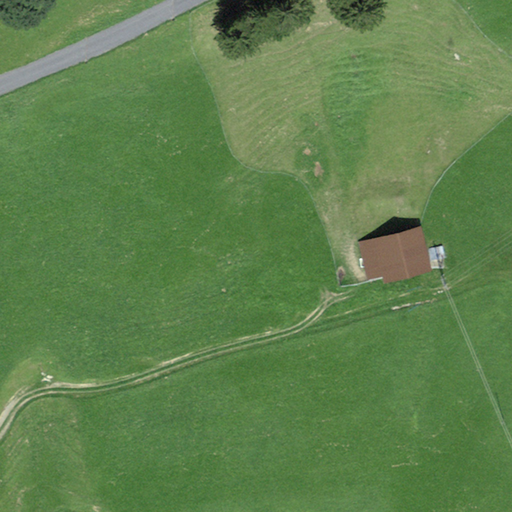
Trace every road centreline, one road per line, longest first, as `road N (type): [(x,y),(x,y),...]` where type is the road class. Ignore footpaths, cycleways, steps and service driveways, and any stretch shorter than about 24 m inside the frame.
road 1 (track): [(511,271),(130,383),(33,393),(0,430)]
road 2 (residential): [(191,0),(0,84)]
